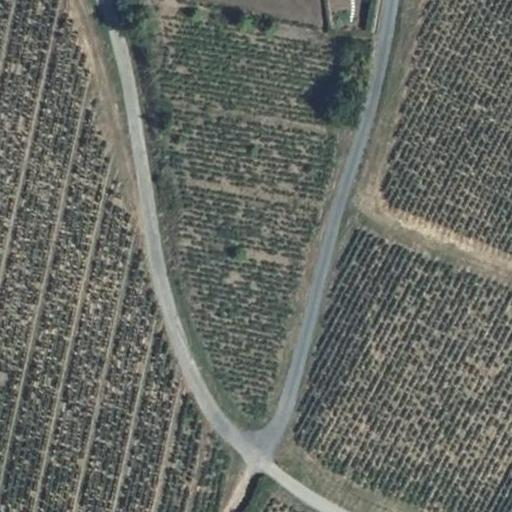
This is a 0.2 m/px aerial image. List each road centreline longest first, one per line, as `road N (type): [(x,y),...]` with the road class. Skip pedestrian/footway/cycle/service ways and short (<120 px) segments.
road 1 (unclassified): [(105,0),(130,73),(148,203),(189,371),(224,429),(253,454)]
road 2 (unclassified): [(253,454),(284,416),(393,0)]
